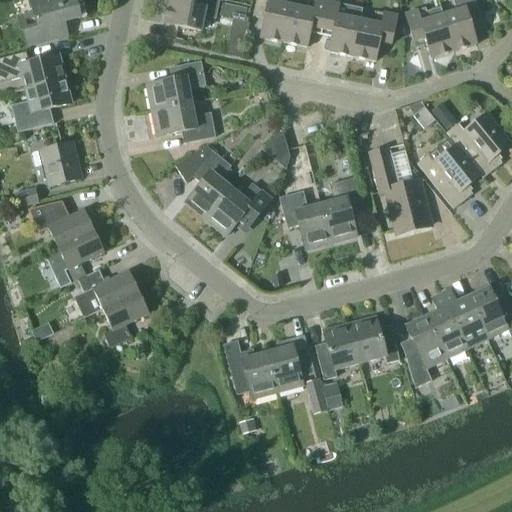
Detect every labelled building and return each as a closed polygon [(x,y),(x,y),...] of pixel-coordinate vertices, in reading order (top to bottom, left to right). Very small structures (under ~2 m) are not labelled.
[(63,24),(79,19),(73,0),(28,0),(32,15),(17,18),(25,48),(66,38),(63,24)] [(219,1),(216,0),(192,0),(191,6),(168,1),(163,25),(200,33),(203,18),(215,21),(219,1)] [(282,45),(290,8),(276,5),(276,0),(255,0),(253,14),(264,16),(259,40),(282,45)] [(321,28),(327,3),(322,2),(312,0),(306,0),(304,11),(290,8),(282,45),(305,50),(310,26),(321,28)] [(455,13),(442,17),(453,53),(475,46),(468,23),(479,20),(473,0),(456,0),(452,1),(455,13)] [(321,28),(332,30),(328,54),(351,59),(358,22),(359,22),(362,10),(331,4),(327,3),(321,28)] [(246,10),(223,5),(219,18),(243,24),(246,10)] [(453,53),(442,17),(440,9),(425,13),(424,10),(404,16),(412,40),(423,37),(430,60),(453,53)] [(351,59),(373,64),(378,40),(390,42),(396,17),(375,13),(373,25),(359,22),(358,22),(351,59)] [(0,84),(22,79),(25,91),(63,81),(56,57),(27,65),(24,54),(0,60),(0,84)] [(146,87),(151,112),(190,105),(187,91),(204,88),(199,64),(168,70),(171,82),(146,87)] [(63,81),(25,91),(28,103),(9,108),(16,135),(52,125),(49,111),(69,106),(63,81)] [(190,105),(151,112),(156,138),(181,133),(183,145),(214,139),(209,115),(192,118),(190,105)] [(423,108),(412,117),(423,131),(435,121),(423,108)] [(448,115),(438,123),(444,130),(454,123),(448,115)] [(445,135),(449,139),(455,147),(455,146),(480,177),(479,177),(482,180),(500,165),(494,158),(509,146),(485,115),(463,133),(457,126),(445,135)] [(279,128),(261,150),(266,154),(281,136),(279,128)] [(449,139),(428,156),(416,166),(452,211),(471,196),(465,188),(479,177),(480,177),(455,146),(455,147),(449,139)] [(49,188),(79,181),(70,145),(31,155),(38,182),(46,180),(49,188)] [(230,168),(205,148),(174,168),(185,185),(191,178),(200,185),(184,205),(204,221),(229,190),(219,182),(230,168)] [(304,149),(293,152),(296,161),(306,159),(304,149)] [(396,233),(428,225),(417,183),(397,188),(387,150),(368,155),(378,194),(385,193),(396,233)] [(320,207),(330,245),(355,238),(349,214),(360,211),(352,180),(328,186),(333,203),(320,207)] [(250,226),(270,201),(251,186),(240,199),(229,190),(204,221),(224,238),(241,218),(250,226)] [(34,190),(15,194),(18,206),(37,201),(34,190)] [(304,252),(330,245),(320,207),(306,210),(302,194),(278,200),(286,231),(298,227),(304,252)] [(61,202),(27,210),(32,221),(38,234),(47,230),(57,250),(93,233),(92,233),(82,212),(69,218),(61,202)] [(93,233),(57,250),(57,251),(66,271),(58,275),(58,276),(64,288),(77,282),(85,278),(79,266),(102,254),(93,233)] [(83,295),(73,300),(82,320),(84,320),(101,312),(137,294),(127,273),(104,285),(98,272),(85,278),(77,282),(83,295)] [(280,275),(270,278),(273,289),(282,287),(280,275)] [(58,276),(47,281),(53,293),(64,288),(58,276)] [(439,296),(464,348),(484,338),(466,301),(455,306),(448,291),(439,296)] [(487,291),(466,301),(484,338),(505,329),(511,344),(511,315),(507,304),(496,309),(487,291)] [(137,294),(101,312),(111,332),(102,336),(109,350),(130,340),(124,327),(147,316),(137,294)] [(426,320),(443,358),(464,348),(439,296),(430,300),(437,314),(426,320)] [(348,327),(358,365),(384,359),(385,365),(398,362),(391,334),(379,337),(374,320),(348,327)] [(443,358),(426,320),(405,330),(413,348),(403,353),(414,390),(430,383),(423,368),(443,358)] [(333,372),(358,365),(348,327),(322,333),(327,351),(315,354),(323,382),(335,379),(333,372)] [(266,355),(276,394),(301,387),(299,379),(313,376),(303,338),(276,345),(278,352),(266,355)] [(251,352),(239,355),(236,343),(222,347),(235,397),(249,393),(251,400),(276,394),(266,355),(253,358),(251,352)] [(342,409),(336,384),(321,387),(328,413),(342,409)] [(321,394),(310,396),(313,408),(324,406),(321,394)] [(248,421),(239,423),(242,435),(251,433),(248,421)]
